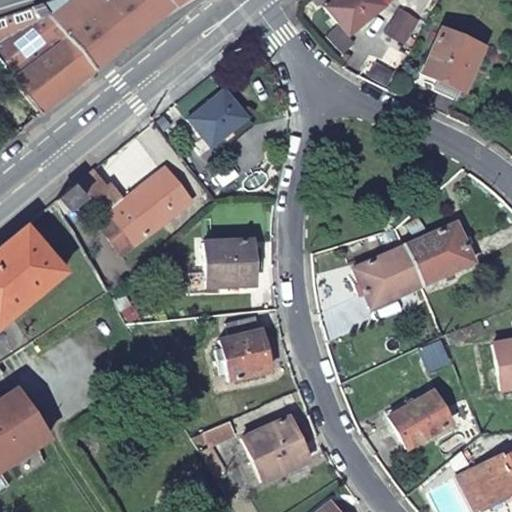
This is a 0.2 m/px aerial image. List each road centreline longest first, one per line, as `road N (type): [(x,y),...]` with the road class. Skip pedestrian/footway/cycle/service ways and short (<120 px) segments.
road 1 (residential): [(327,103),(309,128),(294,186),(294,295),(331,421),(389,511)]
road 2 (secondary): [(0,201),(249,0)]
road 3 (residential): [(511,182),(452,141),(346,99)]
road 4 (residential): [(327,103),(249,0)]
